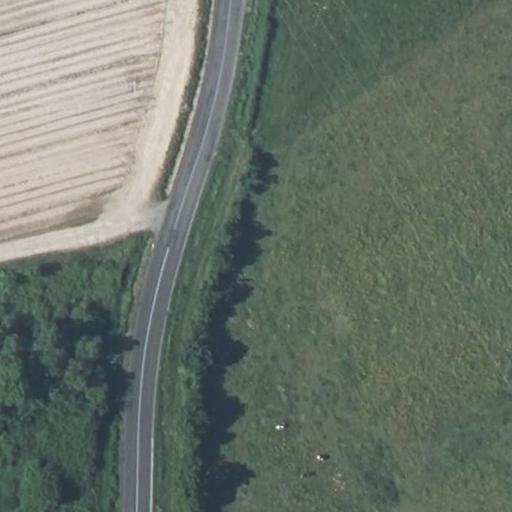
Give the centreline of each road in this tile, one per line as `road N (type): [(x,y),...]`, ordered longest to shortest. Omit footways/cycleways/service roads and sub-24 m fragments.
road 1 (secondary): [(138,511),(139,405),(151,316),(210,118),(230,0)]
road 2 (track): [(136,213),(183,91),(188,0)]
road 3 (track): [(0,251),(136,213),(178,218)]
